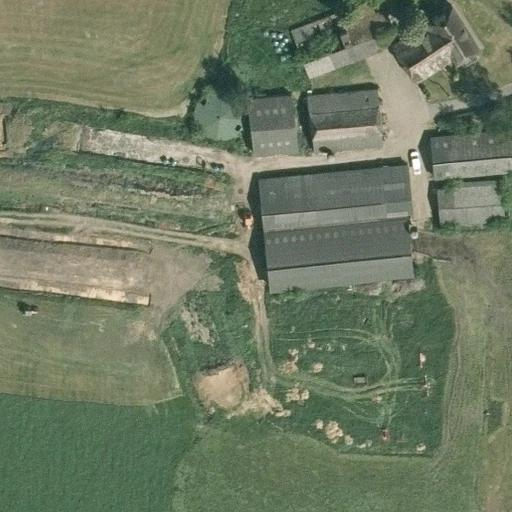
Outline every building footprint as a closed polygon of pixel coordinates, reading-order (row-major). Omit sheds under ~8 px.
[(379,35),(395,29),(386,7),(375,11),(370,0),(363,0),(291,29),(309,76),(358,57),(358,55),(383,45),(379,35)] [(457,62),(461,59),(463,64),(477,55),(474,51),(479,48),(453,5),(423,23),(424,26),(394,44),(416,80),(454,56),(457,62)] [(314,151),(383,144),(377,88),(308,94),(314,151)] [(242,126),(244,119),(244,113),(244,110),(243,106),(238,99),(230,91),(221,89),(212,89),(204,93),(200,98),(196,104),(193,112),(193,118),(194,124),(196,127),(198,132),(203,136),(206,138),(210,140),(216,141),(220,141),(227,141),(234,137),(237,134),(242,126)] [(293,92),(247,96),(253,153),(298,149),(293,92)] [(405,107),(394,109),(397,129),(408,127),(405,107)] [(435,176),(511,169),(511,128),(431,136),(435,176)] [(266,240),(407,225),(401,163),(259,178),(266,240)] [(471,222),(504,219),(502,177),(451,181),(451,185),(437,186),(440,224),(471,222)] [(408,225),(266,240),(271,285),(413,270),(408,225)] [(345,298),(344,284),(304,287),(305,302),(345,298)]
